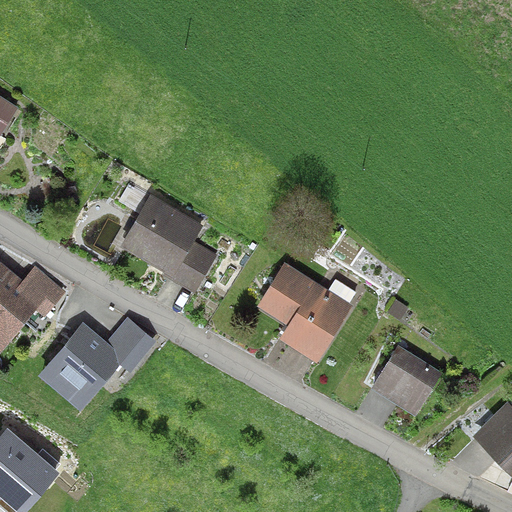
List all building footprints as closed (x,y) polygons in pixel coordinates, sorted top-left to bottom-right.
[(0,96),(0,136),(18,108),(0,96)] [(120,245),(173,276),(194,241),(204,225),(151,194),(120,245)] [(218,255),(194,241),(173,276),(171,279),(195,293),(218,255)] [(0,262),(0,351),(1,353),(37,310),(45,317),(66,291),(35,266),(23,281),(0,262)] [(329,291),(286,263),(258,307),(289,326),(280,339),(317,363),(353,306),(349,304),(329,291)] [(329,291),(349,304),(358,292),(336,279),(329,291)] [(400,320),(409,308),(397,299),(388,311),(400,320)] [(157,342),(128,317),(107,342),(115,349),(120,365),(131,372),(157,342)] [(107,342),(83,323),(39,376),(81,411),(120,365),(115,349),(107,342)] [(399,346),(372,388),(415,415),(442,373),(399,346)] [(511,407),(508,403),(473,436),(511,476),(511,407)] [(38,454),(8,428),(0,437),(0,495),(19,511),(27,511),(61,473),(56,469),(38,454)] [(43,449),(38,454),(56,469),(61,464),(43,449)] [(0,506),(6,511),(19,511),(0,495),(0,506)]
